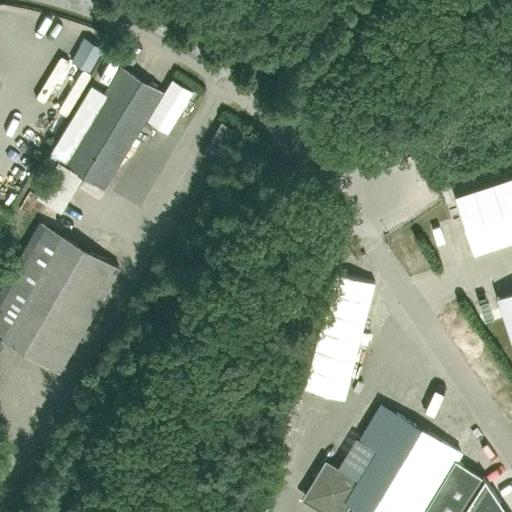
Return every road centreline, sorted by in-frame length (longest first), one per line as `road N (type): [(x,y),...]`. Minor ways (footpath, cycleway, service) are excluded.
road 1 (residential): [(80,0),(187,56),(260,111),(370,248)]
road 2 (unknown): [(370,248),(511,457)]
